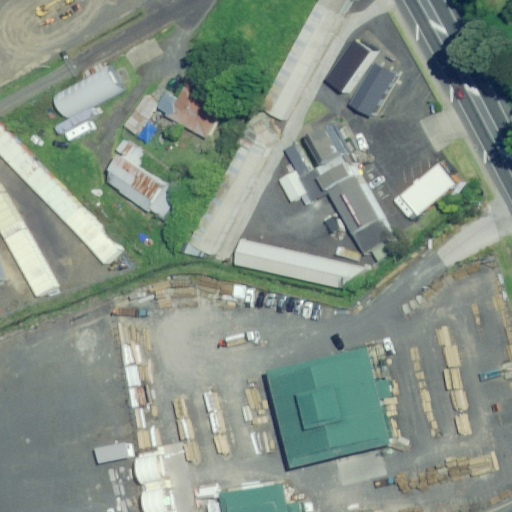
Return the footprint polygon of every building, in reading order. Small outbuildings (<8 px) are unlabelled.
[(362,5),(352,0),(322,0),(180,250),(212,268),(362,5)] [(396,64),(362,31),(342,50),(356,64),(352,68),(345,61),(323,83),(344,103),(367,79),(374,86),(396,64)] [(103,64),(53,90),(70,122),(124,93),(110,65),(105,68),(103,64)] [(227,107),(188,85),(180,100),(167,93),(158,110),(208,139),(227,107)] [(159,105),(147,97),(126,126),(138,135),(159,105)] [(83,208),(0,123),(0,152),(68,222),(83,208)] [(106,185),(151,216),(155,210),(168,219),(191,184),(125,139),(117,151),(126,157),(106,185)] [(355,161),(323,181),(370,257),(402,237),(355,161)] [(413,216),(460,185),(445,162),(398,193),(413,216)] [(345,288),(370,267),(245,239),(240,265),(345,288)] [(112,381),(101,327),(72,333),(84,387),(112,381)] [(364,357),(267,381),(290,471),(386,447),(364,357)] [(285,511),(282,493),(219,504),(220,511),(285,511)]
